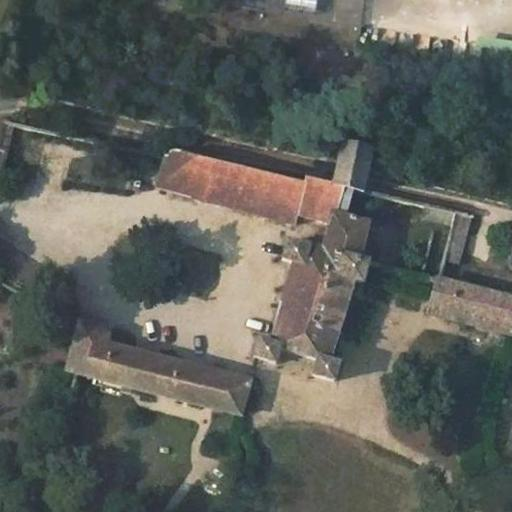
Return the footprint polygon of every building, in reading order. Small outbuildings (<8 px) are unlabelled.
[(318,11),(319,0),(287,0),(286,7),(318,11)] [(511,40),(471,32),(467,56),(511,65),(511,40)] [(332,171),(329,183),(303,177),(302,180),(245,167),(231,210),(291,226),(295,217),(325,226),(318,250),(283,241),(277,262),(287,265),(266,343),(256,340),(251,360),(273,366),(277,351),(315,361),(310,376),(331,382),(337,363),(327,360),(349,281),(359,284),(364,263),(355,259),(366,222),(333,212),(339,188),(361,193),(362,190),(365,178),(371,147),(340,140),(332,171)] [(162,155),(161,159),(153,189),(231,210),(245,167),(176,150),(173,150),(171,149),(169,150),(166,151),(164,152),(162,155)] [(467,214),(452,211),(448,226),(463,230),(467,214)] [(463,230),(448,226),(439,260),(453,264),(463,230)] [(511,339),(511,333),(511,301),(434,280),(425,313),(511,339)] [(72,372),(237,417),(247,382),(104,343),(106,335),(76,320),(63,370),(72,372)] [(66,397),(60,395),(58,406),(64,408),(66,397)]
